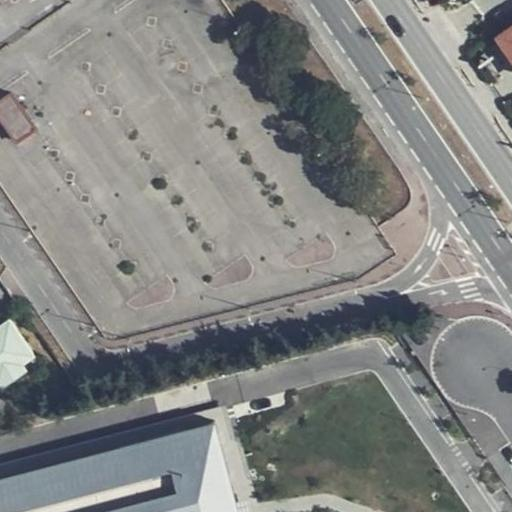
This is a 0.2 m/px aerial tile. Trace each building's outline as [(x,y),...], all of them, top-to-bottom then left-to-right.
[(511,57),(511,35),(507,28),(496,36),(511,58),(511,57)] [(16,88),(0,97),(0,111),(18,140),(40,126),(16,88)] [(0,382),(2,381),(28,362),(43,352),(16,313),(0,323),(0,382)] [(34,371),(28,362),(2,381),(8,389),(34,371)] [(256,511),(227,404),(0,464),(0,511),(256,511)]
